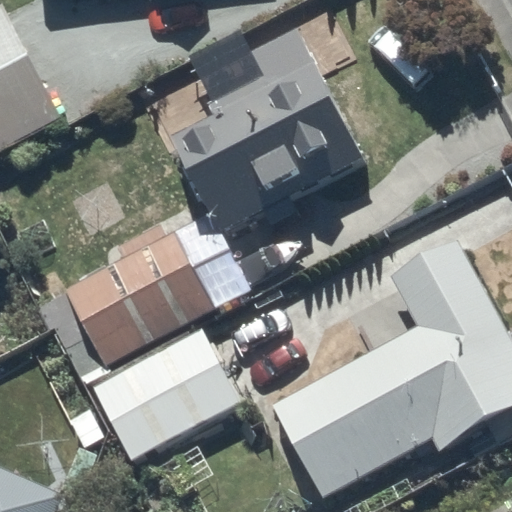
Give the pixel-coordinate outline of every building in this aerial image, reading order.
[(0,153),(70,113),(5,3),(0,5),(0,153)] [(222,112),(179,135),(228,232),(277,208),(283,220),(304,210),(297,196),(370,159),(304,29),(254,53),(267,78),(216,102),(222,112)] [(86,247),(55,265),(113,365),(219,302),(177,230),(171,233),(166,224),(122,249),(127,258),(101,273),(86,247)] [(396,273),(423,321),(278,404),(329,495),(435,435),(443,449),(511,410),(511,333),(458,238),(396,273)] [(206,330),(99,386),(139,462),(246,406),(206,330)] [(0,511),(60,511),(68,495),(0,464),(0,511)]
